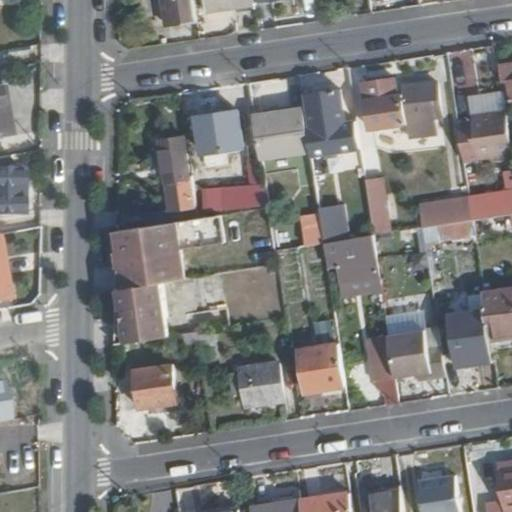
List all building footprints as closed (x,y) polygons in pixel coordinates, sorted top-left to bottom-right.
[(166,0),(171,26),(199,22),(196,0),(166,0)] [(208,0),(210,9),(258,2),(257,0),(208,0)] [(511,63),(500,65),(503,83),(511,82),(511,63)] [(402,109),(397,79),(366,83),(373,128),(408,123),(406,108),(402,109)] [(272,105),(269,80),(250,83),(254,106),(272,105)] [(442,113),(437,80),(402,86),(406,108),(408,123),(410,136),(438,132),(436,114),(442,113)] [(0,139),(9,138),(0,89),(0,139)] [(362,148),(358,121),(348,123),(342,90),(310,94),(314,129),(307,129),(310,150),(315,177),(330,175),(327,154),(362,148)] [(307,129),(304,107),(255,115),(262,157),(310,150),(307,129)] [(243,145),(239,110),(199,115),(205,151),(243,145)] [(511,153),(511,139),(507,111),(473,116),(473,122),(459,124),(465,161),(511,153)] [(198,217),(192,176),(188,176),(182,137),(159,140),(171,221),(198,217)] [(0,216),(18,217),(19,170),(0,169),(0,216)] [(270,206),(266,187),(207,188),(207,207),(270,206)] [(474,220),(471,199),(422,206),(426,228),(474,220)] [(390,233),(385,200),(371,202),(376,236),(390,233)] [(348,240),(344,208),(320,210),(325,244),(348,240)] [(190,276),(186,248),(230,242),(227,213),(198,217),(171,221),(116,230),(116,287),(164,280),(190,276)] [(385,292),(376,236),(348,240),(325,244),(329,265),(343,264),(345,281),(375,278),(377,293),(385,292)] [(288,317),(279,263),(197,275),(202,310),(227,307),(230,326),(288,317)] [(170,336),(164,280),(116,287),(116,344),(170,336)] [(511,287),(486,292),(488,305),(492,334),(511,330),(511,287)] [(492,334),(488,305),(451,311),(459,367),(497,361),(492,334)] [(450,375),(445,344),(432,346),(429,328),(392,334),(399,377),(435,371),(435,377),(450,375)] [(203,344),(201,331),(180,334),(182,347),(203,344)] [(399,377),(392,334),(373,336),(380,389),(386,397),(387,405),(403,402),(399,377)] [(348,385),(341,341),(301,348),(307,391),(348,385)] [(181,400),(175,361),(135,366),(141,406),(181,400)] [(287,397),(282,363),(231,370),(236,405),(287,397)] [(511,511),(511,471),(500,473),(506,511),(511,511)] [(506,511),(500,473),(498,473),(502,511),(506,511)] [(463,511),(459,476),(422,481),(426,511),(463,511)] [(405,511),(403,492),(364,497),(366,511),(405,511)] [(353,511),(351,494),(302,501),(303,511),(353,511)] [(303,511),(302,501),(252,508),(252,511),(303,511)]
